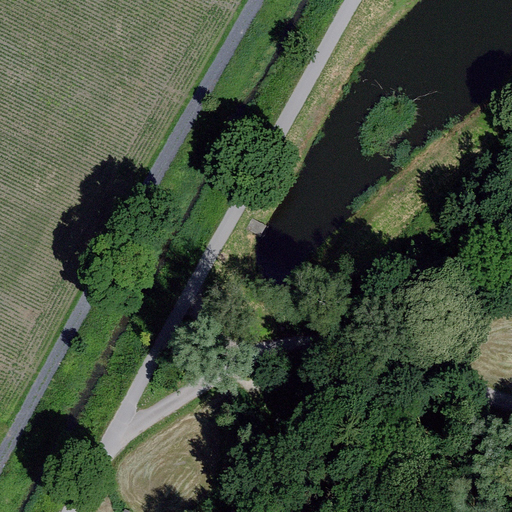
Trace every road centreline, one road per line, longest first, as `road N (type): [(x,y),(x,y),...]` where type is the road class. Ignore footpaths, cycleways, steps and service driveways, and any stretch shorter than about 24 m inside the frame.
road 1 (track): [(355,0),(70,511)]
road 2 (track): [(0,459),(253,0)]
road 3 (track): [(112,439),(240,362),(285,346),(338,345),(511,403)]
